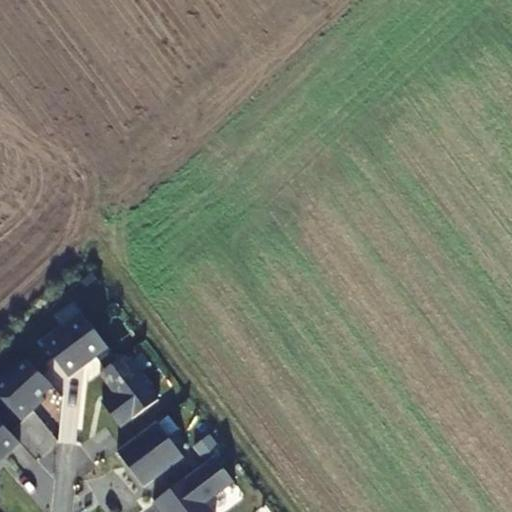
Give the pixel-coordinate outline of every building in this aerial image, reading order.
[(109,348),(82,313),(42,343),(68,378),(109,348)] [(158,400),(125,355),(99,374),(114,394),(101,403),(121,428),(158,400)] [(53,387),(27,359),(5,379),(2,376),(0,377),(0,398),(22,422),(45,400),(42,397),(53,387)] [(0,461),(20,444),(0,422),(0,461)] [(183,457),(157,422),(142,433),(117,452),(143,487),(183,457)] [(234,483),(215,457),(180,483),(153,503),(159,511),(210,511),(205,504),(234,483)]
